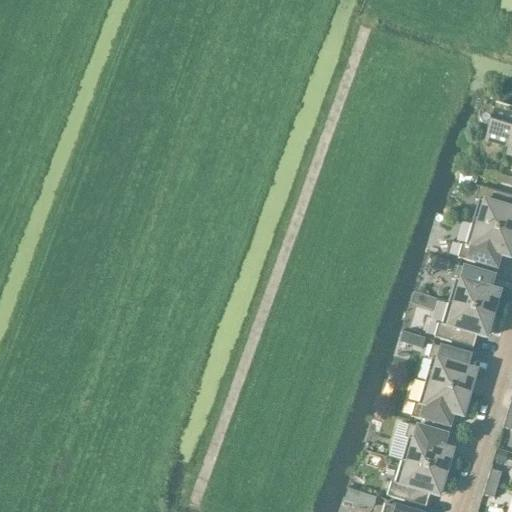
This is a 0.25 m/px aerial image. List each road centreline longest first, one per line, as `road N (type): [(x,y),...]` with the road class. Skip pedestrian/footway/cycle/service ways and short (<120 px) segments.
road 1 (track): [(191,511),(374,0)]
road 2 (residential): [(462,511),(511,344)]
